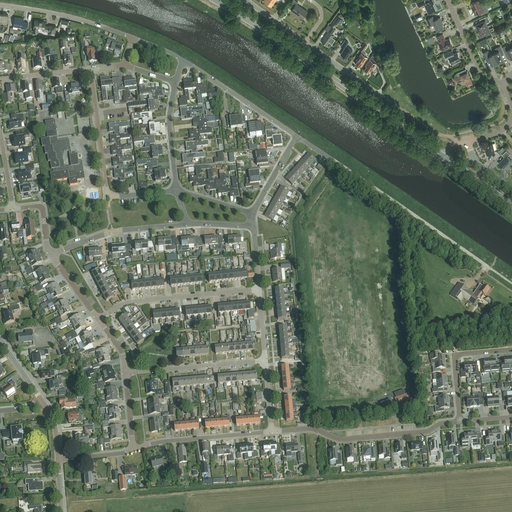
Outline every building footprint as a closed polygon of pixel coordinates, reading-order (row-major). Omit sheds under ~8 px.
[(294,0),(293,0),(290,4),(289,7),(292,9),(291,11),(302,19),(307,12),(297,4),(298,2),(294,0)] [(433,4),(434,4),(432,0),(426,3),(424,0),(422,0),(417,3),(419,7),(424,5),(428,14),(436,11),(433,4)] [(472,9),(482,5),(479,0),(476,0),(477,1),(470,4),(472,7),(471,7),(472,9)] [(483,14),(489,12),(486,7),(483,7),(482,5),(472,9),(473,11),(474,11),(475,14),(482,11),(483,14)] [(479,30),(488,26),(487,23),(490,22),(488,16),(480,20),(481,23),(476,25),(475,26),(475,27),(475,28),(475,29),(476,29),(477,29),(478,29),(479,30)] [(17,27),(21,27),(21,29),(27,30),(28,23),(22,22),(23,19),(15,17),(13,28),(17,29),(17,27)] [(441,23),(442,22),(440,18),(434,20),(433,17),(426,20),(429,25),(433,24),(437,32),(444,29),(441,23)] [(35,20),(33,28),(34,28),(33,32),(37,32),(38,29),(43,30),(43,31),(48,32),(48,34),(55,35),(56,27),(50,26),(44,25),(45,22),(35,20)] [(327,46),(334,36),(332,35),(335,29),(328,24),(324,29),(328,32),(321,41),(322,41),(322,42),(326,45),(327,46)] [(481,36),(494,30),(493,28),(489,30),(488,26),(479,30),(479,32),(478,32),(478,33),(478,34),(478,35),(479,36),(480,36),(481,36)] [(453,46),(449,39),(446,40),(443,34),(437,37),(440,43),(439,43),(442,51),(449,48),(450,48),(453,46)] [(115,40),(109,38),(106,45),(112,47),(111,49),(121,53),(123,45),(114,42),(115,40)] [(346,46),(349,42),(345,40),(340,47),(344,49),(340,55),(347,59),(353,50),(346,46)] [(363,52),(367,45),(364,43),(359,50),(363,52)] [(511,58),(511,47),(509,49),(507,45),(502,47),(505,54),(508,52),(511,59),(511,58)] [(493,54),(497,63),(503,60),(500,54),(503,53),(500,46),(495,49),(496,52),(493,54)] [(89,58),(89,63),(94,62),(98,61),(97,54),(96,54),(95,48),(86,49),(87,58),(89,58)] [(42,51),(43,57),(49,57),(50,62),(51,62),(51,67),(55,67),(56,67),(57,67),(58,66),(57,56),(56,52),(50,53),(50,50),(42,51)] [(497,63),(493,54),(490,55),(488,50),(483,53),(486,60),(489,59),(492,65),(497,63)] [(43,59),(43,57),(42,51),(39,51),(40,54),(37,54),(38,59),(33,60),(34,69),(42,68),(41,59),(43,59)] [(457,63),(461,61),(457,52),(453,54),(452,51),(445,54),(447,59),(449,58),(453,65),(457,63)] [(19,55),(19,52),(15,53),(16,62),(17,62),(18,71),(22,71),(25,71),(25,70),(24,61),(25,61),(24,55),(19,56),(19,55)] [(65,56),(63,56),(64,62),(65,62),(65,66),(72,65),(72,62),(72,61),(72,60),(72,59),(71,58),(71,55),(70,56),(69,53),(64,54),(65,56)] [(361,66),(367,58),(361,53),(357,60),(358,60),(355,64),(359,67),(360,65),(361,66)] [(370,72),(378,62),(377,61),(374,57),(372,55),(369,59),(370,60),(365,66),(366,67),(364,70),(368,73),(369,72),(370,72)] [(472,84),(465,69),(457,73),(457,74),(455,74),(455,76),(455,78),(454,79),(456,83),(460,81),(462,84),(464,85),(467,84),(468,86),(472,84)] [(106,83),(105,78),(100,78),(103,102),(107,101),(105,88),(113,87),(112,82),(110,82),(106,83)] [(125,87),(124,82),(121,83),(117,83),(117,78),(112,79),(112,82),(113,87),(114,98),(115,98),(115,103),(119,102),(118,88),(123,88),(125,87)] [(126,96),(126,103),(132,102),(132,98),(130,98),(129,91),(137,90),(136,87),(136,82),(129,83),(128,78),(124,78),(125,87),(126,96)] [(53,89),(55,88),(56,95),(57,94),(60,94),(63,94),(62,87),(59,88),(58,79),(52,80),(53,89)] [(195,84),(192,85),(188,85),(188,80),(183,81),(185,97),(180,97),(181,99),(179,99),(180,107),(188,106),(187,102),(189,102),(188,90),(196,90),(195,85),(196,85),(195,84)] [(32,92),(29,93),(28,83),(22,84),(23,93),(25,93),(25,100),(33,99),(32,92)] [(12,94),(15,93),(14,85),(6,86),(7,94),(5,94),(6,104),(11,104),(10,98),(12,98),(12,94)] [(83,93),(82,85),(67,87),(68,91),(64,92),(66,104),(70,103),(69,95),(83,93)] [(208,89),(204,89),(201,90),(200,85),(196,85),(195,85),(196,90),(197,105),(202,104),(202,95),(208,95),(208,91),(208,89)] [(157,93),(162,93),(161,88),(146,90),(145,86),(139,86),(140,96),(152,94),(153,101),(158,100),(157,93)] [(220,94),(217,95),(213,95),(213,90),(208,91),(208,95),(210,112),(214,112),(213,100),(220,100),(220,94)] [(148,105),(149,113),(151,113),(154,113),(154,106),(159,105),(158,100),(153,101),(144,102),(140,102),(139,102),(139,103),(127,104),(128,108),(148,105)] [(185,113),(186,117),(186,120),(192,119),(191,113),(203,111),(203,106),(180,109),(181,114),(185,113)] [(147,118),(152,117),(151,113),(149,113),(132,115),(133,120),(142,119),(143,125),(148,125),(147,118)] [(17,120),(9,122),(10,130),(22,128),(21,124),(24,122),(23,115),(16,117),(17,120)] [(246,128),(245,124),(244,116),(244,115),(241,115),(241,116),(235,117),(237,128),(243,127),(244,127),(245,129),(246,128)] [(199,130),(204,129),(204,123),(216,122),(215,121),(219,121),(218,116),(206,118),(193,119),(193,124),(198,123),(198,127),(199,130)] [(237,128),(235,117),(229,118),(229,117),(226,117),(227,127),(230,127),(230,128),(237,128)] [(64,152),(71,151),(69,139),(58,140),(55,120),(45,122),(47,138),(41,139),(42,147),(44,147),(45,155),(47,154),(48,162),(50,162),(51,170),(53,169),(53,173),(50,173),(52,182),(69,179),(70,186),(78,184),(77,181),(85,179),(82,161),(78,161),(77,154),(69,155),(71,167),(64,167),(63,155),(65,155),(64,152)] [(115,135),(120,135),(119,128),(128,127),(128,122),(109,124),(109,129),(114,129),(114,132),(115,135)] [(155,129),(160,128),(159,123),(148,125),(143,125),(137,126),(137,128),(137,130),(149,129),(150,136),(154,136),(156,136),(155,129)] [(256,134),(254,124),(248,124),(248,123),(245,124),(246,128),(247,134),(249,133),(249,135),(256,134)] [(265,135),(263,124),(261,124),(260,123),(254,124),(256,134),(262,133),(262,136),(265,135)] [(195,142),(201,141),(200,135),(212,134),(211,129),(204,129),(199,130),(189,131),(190,136),(194,135),(195,142)] [(273,147),(282,145),(281,135),(277,136),(276,132),(273,133),(272,130),(265,131),(266,139),(272,138),(273,146),(273,147)] [(21,136),(14,137),(13,138),(13,142),(12,143),(13,145),(14,146),(14,147),(25,145),(24,138),(30,138),(29,136),(30,135),(29,131),(20,132),(21,136)] [(116,147),(121,146),(121,140),(130,139),(129,134),(126,134),(120,135),(115,135),(110,136),(110,141),(115,140),(116,144),(116,147)] [(150,141),(154,140),(154,136),(150,136),(135,138),(135,143),(144,142),(145,149),(150,148),(150,141)] [(192,154),(197,154),(197,147),(208,146),(208,141),(201,141),(195,142),(185,143),(186,148),(191,147),(191,151),(192,154)] [(495,160),(500,155),(496,151),(494,151),(493,143),(485,145),(487,151),(486,152),(487,155),(495,153),(495,154),(493,157),(495,160)] [(122,158),(122,151),(131,150),(131,145),(121,146),(116,147),(111,147),(111,148),(112,152),(116,152),(117,155),(117,158),(122,158)] [(157,152),(162,152),(162,147),(150,148),(145,149),(140,149),(141,153),(152,152),(153,159),(157,159),(158,159),(157,152)] [(24,153),(14,155),(16,164),(28,162),(27,155),(31,154),(30,148),(23,149),(24,153)] [(257,153),(255,153),(256,159),(267,158),(266,152),(267,152),(267,149),(257,150),(257,153)] [(505,169),(511,162),(511,161),(507,157),(510,155),(506,151),(502,155),(505,158),(499,163),(505,169)] [(214,163),(224,162),(222,152),(217,153),(218,158),(214,159),(214,163)] [(183,160),(187,159),(188,167),(194,166),(193,159),(205,158),(204,153),(197,154),(192,154),(182,155),(183,160)] [(316,159),(315,160),(308,154),(304,159),(311,165),(311,164),(314,161),(318,164),(319,162),(316,159)] [(119,170),(127,169),(126,163),(133,162),(132,157),(122,158),(117,158),(113,159),(113,164),(118,163),(119,170)] [(267,158),(256,159),(257,166),(258,166),(259,168),(260,168),(269,167),(269,164),(267,164),(267,158)] [(152,164),(157,164),(157,159),(153,159),(137,161),(138,166),(147,165),(148,172),(153,171),(152,164)] [(304,159),(299,164),(306,170),(307,170),(310,166),(313,169),(315,167),(311,165),(304,159)] [(299,164),(294,169),(302,175),(305,171),(309,174),(310,172),(307,170),(306,170),(299,164)] [(27,170),(18,172),(19,181),(31,179),(30,175),(31,175),(32,173),(31,172),(34,172),(33,170),(34,170),(33,165),(26,166),(27,170)] [(197,182),(198,187),(202,187),(202,181),(200,167),(195,168),(196,177),(189,177),(190,183),(197,182)] [(119,175),(119,179),(120,182),(125,181),(124,174),(134,173),(133,168),(127,169),(119,170),(114,170),(114,171),(114,175),(119,175)] [(250,172),(248,172),(249,178),(260,177),(259,171),(260,171),(260,168),(259,168),(249,169),(250,172)] [(294,169),(290,174),(297,180),(298,180),(301,176),(304,179),(305,177),(302,175),(294,169)] [(160,175),(165,175),(164,170),(153,171),(148,172),(145,172),(145,175),(154,174),(155,183),(161,182),(160,175)] [(209,186),(210,191),(214,190),(214,184),(214,181),(212,171),(207,171),(208,180),(202,181),(202,187),(209,186)] [(221,189),(222,194),(226,194),(226,188),(224,174),(219,175),(220,180),(214,181),(214,184),(214,190),(221,189)] [(297,180),(290,174),(285,179),(292,186),(296,181),(299,184),(301,182),(298,180),(297,180)] [(245,187),(259,186),(259,184),(260,183),(260,177),(249,178),(250,184),(245,185),(245,187)] [(234,198),(239,197),(236,178),(231,178),(232,187),(226,188),(226,194),(233,193),(234,198)] [(28,186),(20,188),(21,195),(31,193),(30,185),(34,185),(33,182),(27,183),(28,186)] [(281,187),(278,192),(286,197),(287,196),(289,193),(292,195),(294,193),(289,190),(289,191),(281,187)] [(278,192),(274,198),(283,203),(283,202),(285,198),(289,201),(290,199),(287,196),(286,197),(278,192)] [(274,198),(271,204),(280,209),(280,208),(282,204),(286,207),(287,204),(283,202),(283,203),(274,198)] [(271,204),(268,210),(276,215),(277,214),(279,210),(283,213),(284,210),(280,208),(280,209),(271,204)] [(268,210),(264,217),(273,221),(276,216),(279,218),(280,216),(277,214),(276,215),(268,210)] [(18,238),(24,237),(24,238),(26,238),(27,238),(35,237),(34,221),(25,222),(26,230),(23,230),(23,229),(20,229),(19,224),(11,225),(12,234),(18,233),(18,238)] [(210,238),(211,250),(212,250),(212,246),(216,246),(216,250),(218,250),(222,250),(221,244),(217,244),(217,237),(210,238)] [(228,244),(225,244),(226,250),(229,250),(228,246),(233,245),(234,250),(235,250),(234,237),(228,238),(228,244)] [(240,237),(234,237),(235,250),(236,249),(236,245),(239,245),(240,249),(245,249),(244,243),(241,243),(240,237)] [(165,247),(166,247),(169,247),(170,251),(175,250),(175,244),(171,245),(170,238),(164,239),(165,247)] [(189,251),(189,246),(188,246),(187,238),(181,239),(181,245),(178,246),(179,252),(189,251)] [(188,246),(189,246),(193,246),(193,250),(198,250),(198,244),(194,244),(194,238),(187,238),(188,246)] [(210,250),(211,250),(210,238),(204,238),(205,245),(202,245),(202,251),(205,251),(205,246),(210,246),(210,250)] [(166,251),(166,247),(165,247),(164,239),(158,239),(158,246),(155,246),(156,252),(159,252),(158,248),(163,247),(164,251),(166,251)] [(143,254),(143,250),(142,251),(141,242),(135,243),(135,249),(132,250),(133,256),(136,255),(135,251),(140,251),(141,255),(143,255),(143,254)] [(142,251),(143,250),(146,250),(147,254),(147,255),(152,254),(152,248),(148,248),(147,242),(141,242),(142,251)] [(119,254),(120,254),(123,254),(124,258),(129,258),(128,252),(125,252),(124,245),(118,246),(119,254)] [(275,251),(270,251),(271,260),(280,259),(280,255),(280,253),(282,253),(281,248),(283,248),(283,245),(274,246),(275,251)] [(120,254),(119,254),(118,246),(112,247),(112,253),(109,253),(110,259),(113,259),(112,255),(117,254),(118,259),(119,258),(120,258),(120,254)] [(96,258),(100,257),(101,262),(106,261),(105,255),(102,256),(101,249),(95,250),(95,254),(96,258)] [(27,262),(29,261),(40,255),(38,253),(36,250),(26,255),(25,256),(26,258),(26,259),(25,260),(26,261),(27,262)] [(96,258),(95,254),(95,250),(88,250),(89,257),(86,257),(86,263),(90,263),(89,258),(94,258),(94,262),(97,262),(96,258)] [(40,255),(29,261),(32,267),(42,262),(40,259),(41,258),(40,255)] [(84,267),(85,271),(97,267),(95,263),(84,267)] [(281,269),(272,270),(273,282),(282,282),(281,269),(290,268),(289,263),(280,264),(281,269)] [(47,270),(46,270),(45,267),(35,272),(38,278),(48,273),(47,270)] [(102,275),(100,271),(104,269),(103,267),(98,269),(99,270),(92,273),(95,279),(102,276),(102,275)] [(48,273),(38,278),(41,284),(50,279),(49,276),(50,275),(48,273)] [(102,276),(95,279),(98,285),(105,281),(104,280),(103,277),(106,275),(105,273),(102,275),(102,276)] [(133,275),(129,275),(130,283),(131,283),(132,290),(139,290),(138,282),(134,283),(133,275)] [(105,281),(98,285),(100,290),(108,287),(107,286),(105,282),(109,280),(108,278),(104,280),(105,281)] [(58,286),(57,286),(56,283),(46,288),(49,294),(60,288),(58,286)] [(450,295),(461,302),(463,299),(471,304),(474,306),(474,305),(476,307),(478,303),(476,302),(479,298),(481,299),(483,295),(485,296),(489,289),(484,286),(483,287),(480,285),(474,294),(458,283),(450,295)] [(108,287),(100,290),(103,296),(110,292),(110,291),(108,288),(112,286),(111,284),(107,286),(108,287)] [(1,288),(0,288),(0,303),(5,302),(2,294),(9,293),(8,290),(9,289),(8,286),(1,288)] [(283,288),(275,289),(275,295),(283,294),(283,290),(287,289),(287,287),(282,287),(283,288)] [(60,288),(49,294),(52,300),(62,295),(60,292),(61,291),(60,288)] [(110,292),(103,296),(106,301),(113,298),(111,293),(115,291),(114,289),(110,291),(110,292)] [(283,294),(275,295),(276,301),(284,301),(284,300),(284,296),(288,296),(288,293),(283,294)] [(284,301),(276,301),(277,308),(285,307),(285,306),(284,302),(289,302),(288,299),(284,300),(284,301)] [(65,300),(55,305),(58,311),(69,306),(67,303),(66,303),(65,300)] [(250,310),(249,303),(242,303),(243,311),(243,313),(245,313),(245,311),(248,311),(248,319),(252,318),(254,318),(253,310),(250,310)] [(4,324),(14,322),(12,315),(15,315),(14,311),(20,310),(19,305),(9,308),(10,312),(4,314),(5,320),(3,320),(4,324)] [(69,306),(58,311),(61,317),(71,312),(69,309),(70,308),(69,306)] [(285,307),(277,308),(277,314),(285,313),(285,312),(285,308),(289,308),(289,306),(285,306),(285,307)] [(125,315),(119,320),(122,325),(129,320),(128,320),(126,317),(130,314),(128,312),(124,315),(125,315)] [(285,313),(277,314),(278,320),(286,319),(285,315),(290,314),(290,312),(285,312),(285,313)] [(82,317),(81,318),(80,314),(70,319),(73,325),(83,320),(82,317)] [(129,320),(122,325),(126,330),(132,325),(130,321),(133,319),(132,317),(128,320),(129,320)] [(73,325),(76,331),(86,326),(84,323),(85,323),(83,320),(73,325)] [(132,325),(126,330),(130,335),(136,330),(133,326),(137,324),(135,322),(132,325)] [(136,330),(130,335),(133,340),(140,335),(139,335),(137,331),(141,329),(139,327),(136,330)] [(32,331),(24,331),(25,335),(18,335),(19,343),(34,342),(32,331)] [(91,334),(90,335),(88,332),(78,336),(82,342),(92,337),(91,334)] [(140,335),(133,340),(137,345),(138,345),(144,340),(141,336),(144,334),(143,332),(139,335),(140,335)] [(92,337),(82,342),(84,348),(94,343),(93,340),(92,337)] [(108,351),(107,352),(106,348),(96,351),(98,358),(109,354),(108,351)] [(41,364),(40,360),(46,360),(45,355),(49,355),(48,350),(38,352),(39,355),(32,356),(33,361),(34,361),(35,368),(39,368),(39,364),(41,364)] [(109,354),(98,358),(99,364),(110,361),(109,358),(110,358),(109,354)] [(439,357),(439,354),(430,355),(431,364),(445,362),(444,356),(439,357)] [(504,366),(501,366),(502,372),(505,372),(510,371),(510,367),(509,358),(504,359),(504,366)] [(495,364),(495,359),(489,360),(490,372),(496,371),(496,373),(499,372),(498,364),(495,364)] [(482,374),(488,373),(488,372),(490,372),(489,360),(484,360),(484,365),(481,366),(482,374)] [(445,362),(435,363),(435,367),(432,367),(433,373),(441,372),(440,369),(446,368),(445,362)] [(470,364),(470,373),(473,373),(473,376),(476,376),(476,379),(479,378),(479,368),(476,369),(475,363),(470,364)] [(465,373),(470,373),(470,364),(464,364),(465,369),(464,369),(463,370),(463,371),(461,371),(461,378),(466,378),(465,373)] [(103,376),(114,373),(114,370),(113,370),(112,367),(101,370),(103,376)] [(91,378),(90,375),(94,374),(93,369),(84,372),(87,380),(91,378)] [(105,383),(115,380),(114,376),(115,376),(114,373),(103,376),(105,383)] [(440,374),(433,375),(434,380),(437,380),(437,383),(447,382),(446,376),(441,377),(440,377),(440,374)] [(211,382),(211,377),(204,378),(204,385),(204,390),(207,390),(206,385),(214,385),(214,381),(211,382)] [(59,390),(58,385),(61,384),(62,383),(61,379),(56,380),(56,382),(50,383),(50,386),(50,390),(53,390),(53,391),(59,390),(59,396),(66,395),(65,389),(59,390)] [(9,384),(11,387),(5,392),(3,389),(1,390),(3,393),(7,399),(16,392),(12,388),(15,385),(13,381),(9,384)] [(147,395),(155,394),(154,382),(146,383),(147,395)] [(433,390),(432,390),(433,393),(442,392),(442,389),(447,388),(447,382),(437,383),(433,384),(433,387),(433,390)] [(507,392),(503,392),(504,400),(507,399),(508,406),(511,405),(511,391),(507,392)] [(395,399),(394,399),(395,400),(397,405),(400,404),(401,407),(408,404),(407,401),(411,400),(409,393),(405,395),(395,398),(394,399),(395,399)] [(478,393),(472,394),(472,397),(473,407),(477,407),(477,406),(479,406),(479,400),(482,400),(481,393),(478,393)] [(498,399),(501,398),(501,393),(498,393),(498,394),(495,395),(495,397),(492,397),(493,407),(499,406),(498,399)] [(439,403),(449,402),(448,396),(443,397),(443,394),(434,395),(434,398),(438,397),(439,403)] [(466,394),(463,395),(464,402),(467,401),(467,407),(469,407),(469,408),(473,407),(472,397),(469,398),(469,395),(468,394),(466,394)] [(493,407),(492,397),(492,396),(491,395),(487,395),(487,394),(484,394),(484,400),(487,400),(488,407),(493,407)] [(148,408),(160,407),(160,404),(159,404),(158,399),(148,400),(149,405),(148,405),(148,408)] [(67,401),(67,400),(59,401),(60,405),(61,405),(62,409),(76,408),(75,400),(67,401)] [(380,404),(382,410),(392,406),(390,400),(380,404)] [(449,402),(439,403),(439,407),(435,407),(436,412),(444,412),(444,409),(449,408),(449,402)] [(160,407),(148,408),(149,411),(150,415),(160,414),(159,410),(160,410),(160,407)] [(76,423),(81,423),(80,413),(68,414),(69,423),(76,422),(76,423)] [(159,432),(158,421),(150,421),(151,433),(159,432)] [(89,440),(89,439),(88,431),(93,431),(93,426),(84,426),(85,435),(81,436),(81,435),(75,436),(76,441),(82,440),(81,439),(83,439),(83,440),(84,440),(89,440)] [(10,431),(2,432),(3,438),(10,438),(10,436),(11,435),(12,442),(23,441),(22,427),(11,428),(11,432),(10,433),(10,431)] [(494,432),(495,442),(501,441),(501,444),(504,444),(504,436),(501,436),(500,431),(494,432)] [(492,442),(495,442),(494,432),(488,432),(489,437),(486,438),(486,445),(492,445),(492,442)] [(477,438),(476,433),(470,434),(471,444),(474,444),(474,446),(480,446),(480,438),(477,438)] [(468,444),(471,444),(470,434),(464,434),(465,440),(462,440),(462,447),(468,447),(468,444)] [(92,440),(89,440),(84,440),(83,440),(83,439),(81,439),(82,440),(76,441),(76,443),(74,443),(74,448),(79,447),(79,448),(83,448),(83,444),(89,444),(89,445),(92,445),(92,440)] [(430,441),(429,441),(430,452),(431,452),(437,452),(439,452),(438,441),(430,441)] [(275,455),(280,455),(280,449),(277,449),(276,442),(270,443),(270,451),(272,451),(275,451),(275,455)] [(422,447),(422,442),(411,443),(412,451),(422,450),(422,455),(427,455),(426,446),(422,447)] [(205,457),(209,456),(207,443),(206,443),(205,443),(204,443),(203,443),(201,444),(202,455),(204,455),(205,457)] [(272,455),(272,451),(270,451),(270,443),(264,443),(264,450),(261,450),(262,456),(264,456),(264,451),(269,451),(269,456),(272,455)] [(286,452),(298,451),(297,443),(286,444),(286,452)] [(252,457),(257,456),(257,451),(253,451),(253,444),(246,445),(247,453),(248,453),(252,453),(252,457)] [(403,444),(396,445),(397,450),(396,450),(396,454),(401,453),(401,460),(407,459),(407,453),(404,453),(403,444)] [(247,453),(246,445),(240,445),(241,452),(238,452),(238,458),(241,458),(241,454),(244,453),(245,459),(248,459),(248,453),(247,453)] [(379,446),(380,454),(380,456),(384,456),(384,459),(390,459),(390,452),(387,452),(386,445),(379,446)] [(184,447),(184,446),(179,446),(179,448),(177,448),(178,460),(179,464),(187,463),(187,459),(185,447),(184,447)] [(229,459),(233,459),(233,452),(230,452),(229,446),(223,447),(224,455),(225,455),(228,455),(229,459)] [(225,459),(225,455),(224,455),(223,447),(217,447),(218,454),(214,454),(215,460),(218,460),(218,456),(222,455),(222,459),(225,459)] [(353,448),(346,449),(347,459),(354,459),(354,462),(354,464),(358,463),(357,456),(354,456),(353,448)] [(371,448),(363,449),(363,457),(366,457),(371,456),(371,459),(375,459),(376,459),(375,448),(371,448)] [(329,451),(330,461),(336,461),(336,466),(342,465),(341,459),(338,459),(337,450),(329,451)] [(163,468),(168,466),(166,459),(163,460),(162,455),(150,458),(153,467),(162,464),(163,468)] [(27,474),(42,473),(41,465),(32,465),(32,462),(24,463),(24,467),(27,467),(27,474)] [(125,474),(137,473),(136,465),(125,466),(125,474)] [(92,476),(97,476),(96,472),(91,473),(85,474),(86,485),(92,484),(92,476)] [(43,491),(43,482),(38,483),(38,480),(25,480),(26,485),(28,485),(29,492),(43,491)]
